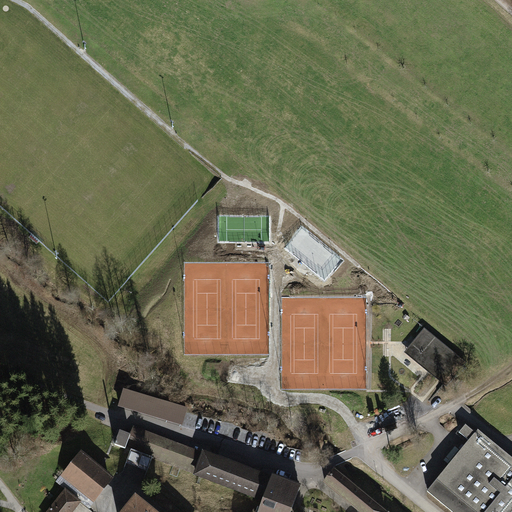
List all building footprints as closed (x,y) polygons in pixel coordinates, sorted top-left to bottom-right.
[(425,330),(412,345),(430,361),(427,364),(433,369),(430,373),(446,386),(465,363),(425,330)] [(186,410),(123,391),(119,405),(182,424),(186,410)] [(475,433),(465,425),(459,433),(469,441),(428,492),(452,511),(511,511),(511,465),(475,434),(475,433)] [(133,429),(130,436),(120,432),(115,445),(125,449),(126,447),(263,500),(260,509),(259,511),(260,511),(290,511),(300,488),(272,477),(274,472),(264,468),(261,476),(204,454),(203,456),(133,429)] [(109,478),(81,455),(64,475),(92,498),(109,478)] [(363,494),(335,471),(325,483),(360,511),(383,511),(362,495),(363,494)] [(71,511),(79,502),(66,491),(48,511),(71,511)] [(153,511),(136,497),(123,511),(153,511)]
